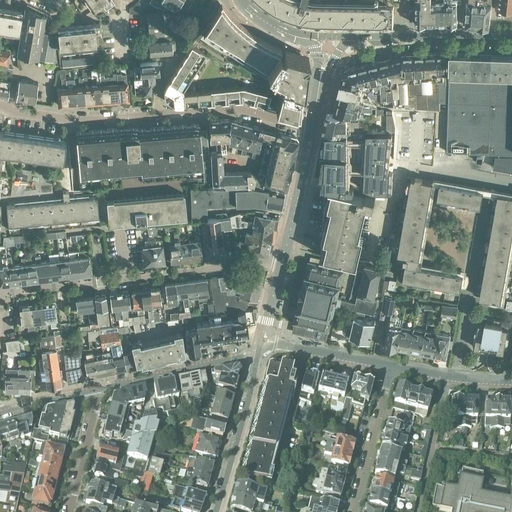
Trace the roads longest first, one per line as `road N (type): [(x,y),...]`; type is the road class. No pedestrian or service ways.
road 1 (residential): [(285,259),(2,291),(0,328)]
road 2 (residential): [(511,184),(405,166),(399,194),(381,208),(370,261),(391,267)]
road 3 (residential): [(312,128),(239,110),(152,116)]
road 4 (tertiary): [(257,356),(214,511)]
road 5 (residential): [(100,388),(257,356)]
road 6 (residential): [(152,116),(78,120),(0,106)]
road 7 (residential): [(393,370),(356,511)]
road 8 (residential): [(393,370),(260,341)]
road 9 (residential): [(152,116),(163,69),(215,0)]
road 10 (tertiary): [(285,259),(312,128)]
road 11 (residential): [(72,511),(100,388)]
road 12 (residential): [(511,386),(393,370)]
